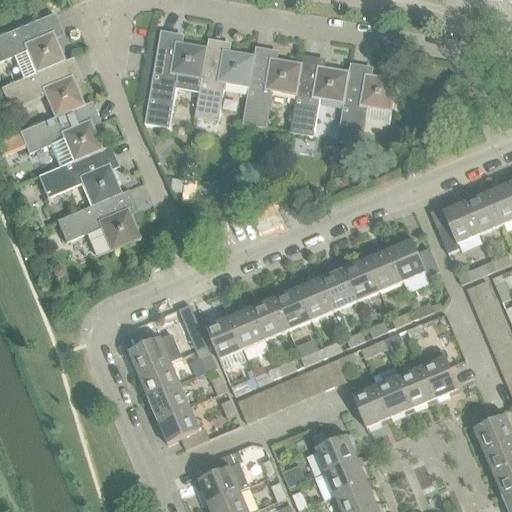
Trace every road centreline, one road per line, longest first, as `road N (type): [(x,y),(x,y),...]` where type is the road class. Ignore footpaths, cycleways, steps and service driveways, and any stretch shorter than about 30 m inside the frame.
road 1 (residential): [(498,146),(460,55),(136,0)]
road 2 (residential): [(193,277),(498,146)]
road 3 (residential): [(166,511),(94,343),(105,314),(193,277)]
road 4 (residential): [(107,73),(193,277)]
